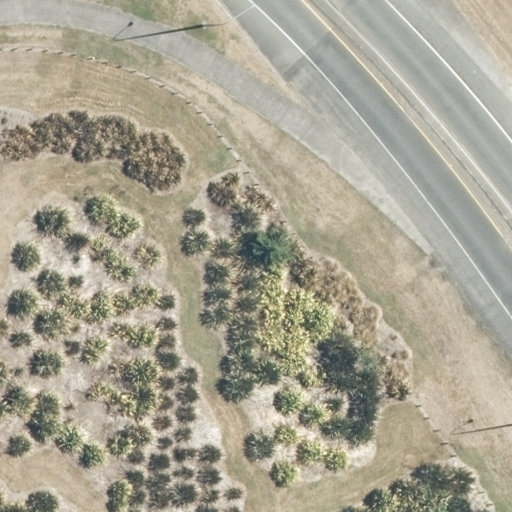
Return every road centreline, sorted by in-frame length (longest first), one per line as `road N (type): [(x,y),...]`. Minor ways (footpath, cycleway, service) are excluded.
road 1 (secondary): [(511,278),(278,0)]
road 2 (secondary): [(365,0),(511,166)]
